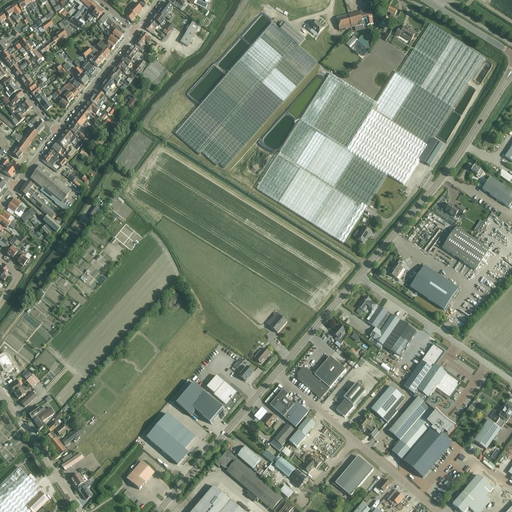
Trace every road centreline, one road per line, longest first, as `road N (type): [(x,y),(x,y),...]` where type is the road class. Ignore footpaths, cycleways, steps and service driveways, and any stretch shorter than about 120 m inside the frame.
road 1 (secondary): [(358,275),(444,175),(511,70)]
road 2 (unclassified): [(511,381),(358,275)]
road 3 (secondary): [(157,511),(275,373)]
road 4 (unclassified): [(80,511),(0,390)]
road 5 (unknown): [(0,342),(87,230)]
road 6 (secondary): [(275,373),(358,275)]
road 7 (residential): [(57,130),(134,31)]
